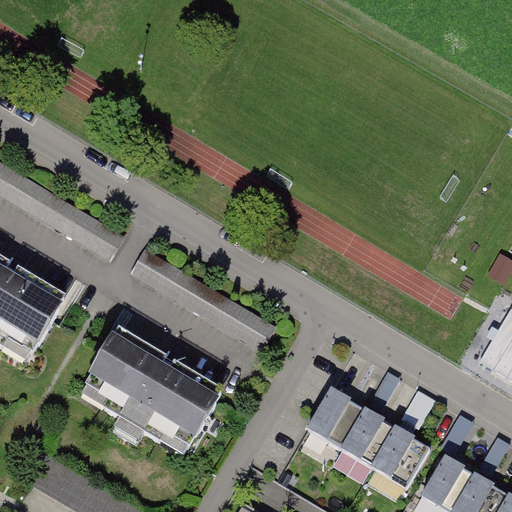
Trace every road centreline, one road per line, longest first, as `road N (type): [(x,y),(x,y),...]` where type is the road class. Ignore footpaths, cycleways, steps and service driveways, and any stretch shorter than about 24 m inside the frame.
road 1 (residential): [(330,307),(0,113)]
road 2 (residential): [(330,307),(212,511)]
road 3 (residential): [(511,415),(330,307)]
